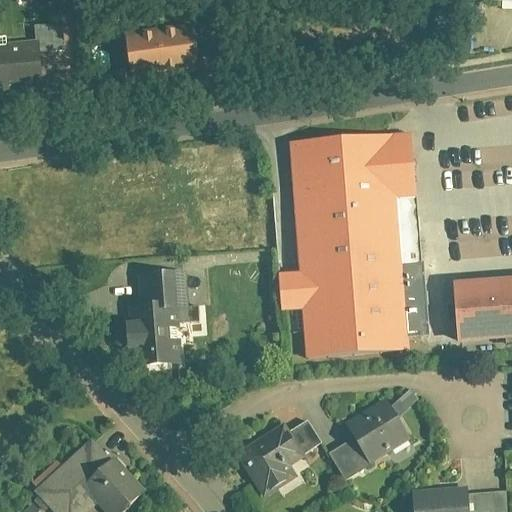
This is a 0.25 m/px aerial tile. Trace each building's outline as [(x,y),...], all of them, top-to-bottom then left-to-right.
[(69,52),(67,25),(43,28),(44,42),(45,54),(69,52)] [(197,25),(134,36),(141,78),(204,68),(197,25)] [(44,42),(0,46),(0,91),(48,87),(45,54),(44,42)] [(421,141),(295,147),(305,370),(419,362),(409,208),(425,207),(421,141)] [(256,223),(214,225),(215,248),(257,246),(256,223)] [(186,277),(140,280),(142,309),(175,307),(188,307),(186,277)] [(511,285),(465,289),(470,357),(511,352),(511,285)] [(142,309),(127,310),(131,374),(179,371),(175,307),(142,309)] [(384,411),(327,453),(347,481),(405,439),(384,411)] [(281,428),(233,458),(260,499),(294,477),(289,469),(302,460),(281,428)] [(93,511),(96,510),(82,494),(112,468),(91,445),(32,496),(45,511),(93,511)] [(132,511),(149,498),(118,463),(112,468),(82,494),(96,510),(97,511),(132,511)] [(464,511),(462,492),(413,497),(414,511),(464,511)]
